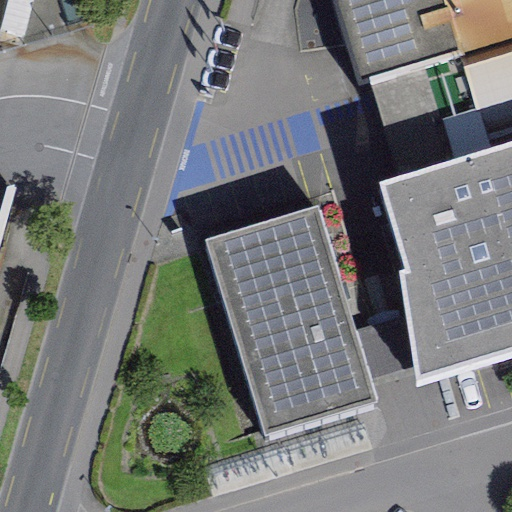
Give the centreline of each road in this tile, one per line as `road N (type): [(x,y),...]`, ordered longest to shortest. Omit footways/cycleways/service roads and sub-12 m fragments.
road 1 (residential): [(26,511),(179,0)]
road 2 (residential): [(458,463),(300,511)]
